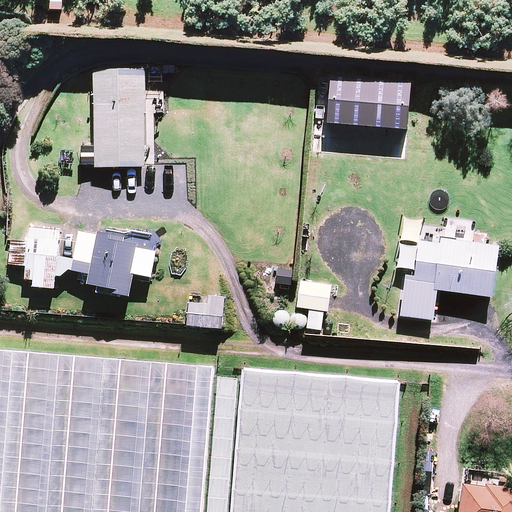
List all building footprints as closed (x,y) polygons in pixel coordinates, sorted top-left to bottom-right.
[(49,0),(49,12),(64,13),(64,0),(49,0)] [(145,165),(145,68),(95,68),(95,165),(145,165)] [(57,249),(59,227),(30,225),(29,243),(11,241),(9,263),(26,264),(24,284),(54,286),(55,275),(62,275),(67,269),(78,270),(77,281),(97,282),(96,291),(130,294),(132,272),(153,274),(155,238),(126,236),(126,232),(78,228),(76,251),(57,249)] [(443,229),(420,226),(415,272),(414,277),(404,275),(400,314),(433,318),(436,288),(492,294),(497,244),(442,237),(443,229)] [(330,283),(300,281),(297,305),(309,306),(308,327),(321,328),(323,309),(328,309),(330,283)] [(221,326),(224,297),(189,294),(187,324),(221,326)] [(307,313),(274,310),(272,327),(305,330),(307,313)] [(354,322),(336,321),(335,336),(353,336),(354,322)] [(200,511),(213,371),(0,353),(0,511),(200,511)] [(388,511),(398,381),(243,369),(231,511),(388,511)] [(509,473),(484,471),(483,484),(462,482),(459,511),(511,511),(511,485),(507,485),(509,473)]
